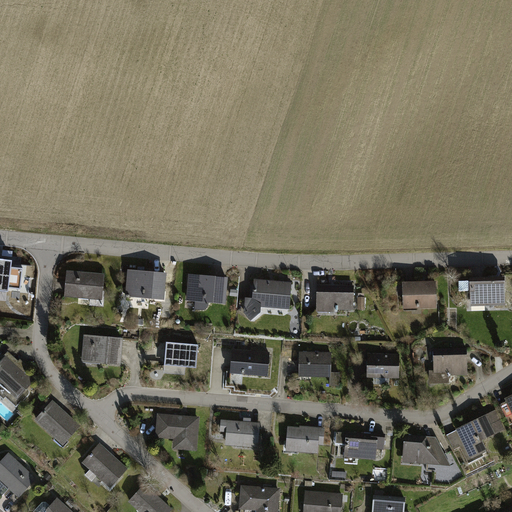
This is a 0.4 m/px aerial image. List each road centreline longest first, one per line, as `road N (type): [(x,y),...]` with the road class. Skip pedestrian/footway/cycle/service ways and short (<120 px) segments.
road 1 (residential): [(511,257),(306,263),(50,242)]
road 2 (residential): [(98,417),(136,393),(429,418),(511,372)]
road 3 (residential): [(98,417),(43,357),(50,242)]
road 4 (residential): [(204,511),(98,417)]
